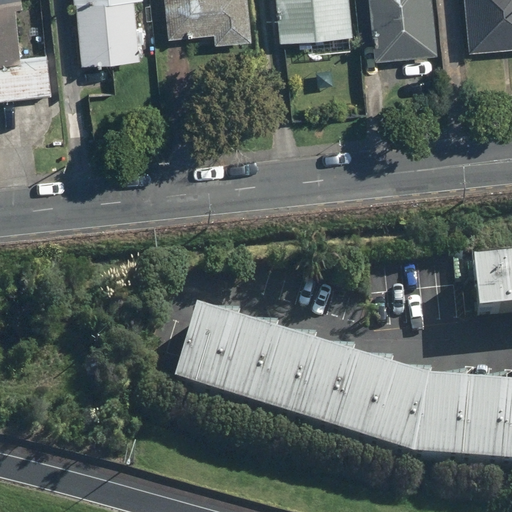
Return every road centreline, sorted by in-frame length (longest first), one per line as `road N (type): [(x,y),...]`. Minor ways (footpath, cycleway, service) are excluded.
road 1 (tertiary): [(0,212),(511,160)]
road 2 (motorway): [(0,464),(181,511)]
